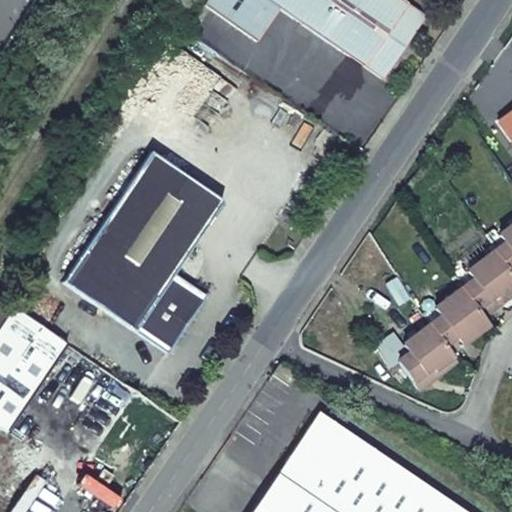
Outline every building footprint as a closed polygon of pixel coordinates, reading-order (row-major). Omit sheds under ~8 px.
[(220,0),(212,13),(255,42),(278,9),(263,0),(220,0)] [(407,3),(401,0),(263,0),(278,9),(363,68),(382,80),(425,17),(406,4),(407,3)] [(173,275),(222,202),(149,153),(61,283),(167,355),(205,297),(173,275)] [(511,225),(498,236),(503,244),(493,253),(507,273),(511,269),(511,225)] [(471,280),(460,290),(475,310),(494,295),(500,304),(511,294),(511,278),(507,273),(493,253),(466,273),(471,280)] [(439,317),(428,326),(443,346),(461,333),(468,340),(487,325),(481,318),(475,310),(460,290),(433,310),(439,317)] [(494,295),(475,310),(481,318),(500,304),(494,295)] [(12,309),(0,326),(0,428),(6,433),(65,346),(12,309)] [(407,354),(396,363),(411,383),(430,369),(435,377),(455,362),(449,354),(443,346),(428,326),(401,346),(407,354)] [(461,333),(443,346),(449,354),(468,340),(461,333)] [(6,433),(0,442),(0,511),(55,511),(136,394),(65,346),(6,433)] [(295,376),(278,365),(271,375),(288,386),(295,376)] [(430,369),(411,383),(417,391),(435,377),(430,369)] [(250,511),(464,511),(317,413),(250,511)]
